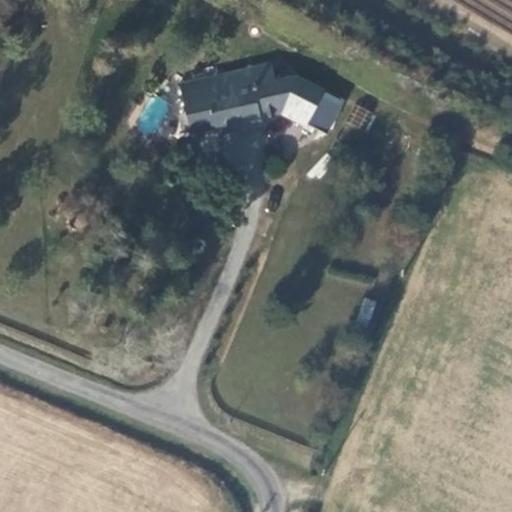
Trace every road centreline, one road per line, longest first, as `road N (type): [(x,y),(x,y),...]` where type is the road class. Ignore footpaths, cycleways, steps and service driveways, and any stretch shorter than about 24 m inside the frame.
road 1 (unclassified): [(268,511),(266,486),(236,452),(0,354)]
road 2 (unknown): [(168,424),(257,207),(260,146)]
